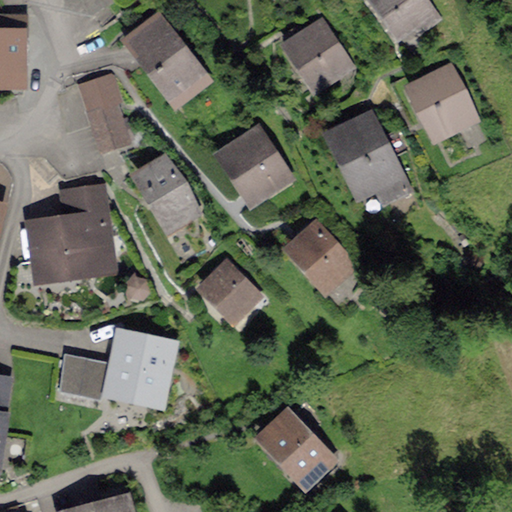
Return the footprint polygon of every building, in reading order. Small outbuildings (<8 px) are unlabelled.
[(82,0),(92,16),(119,0),(118,0),(82,0)] [(423,0),(377,0),(401,34),(416,23),(420,28),(435,17),(423,0)] [(0,80),(19,81),(19,39),(0,39),(0,19),(0,18),(0,80)] [(134,44),(176,99),(204,77),(162,22),(134,44)] [(291,47),(318,86),(349,65),(320,22),(304,33),(307,36),(291,47)] [(450,72),(417,88),(438,131),(471,115),(450,72)] [(93,127),(121,117),(108,78),(85,86),(94,110),(88,112),(93,127)] [(97,140),(126,130),(121,117),(93,127),(97,140)] [(370,120),(335,137),(362,191),(379,183),(389,201),(411,190),(394,157),(389,159),(370,120)] [(126,130),(97,140),(102,154),(130,144),(126,130)] [(257,137),(228,157),(255,197),(284,177),(257,137)] [(167,161),(140,177),(171,229),(198,212),(167,161)] [(36,231),(42,275),(111,266),(101,191),(67,196),(72,226),(36,231)] [(308,239),(295,251),(327,286),(351,265),(315,224),(304,234),(308,239)] [(228,267),(205,290),(234,320),(257,296),(228,267)] [(171,349),(122,339),(112,389),(160,399),(171,349)] [(65,361),(60,393),(102,401),(109,364),(88,359),(87,366),(65,361)] [(287,417),(264,438),(306,482),(328,460),(320,452),(325,448),(310,432),(305,437),(287,417)] [(89,511),(127,511),(123,496),(99,502),(101,509),(89,511)]
